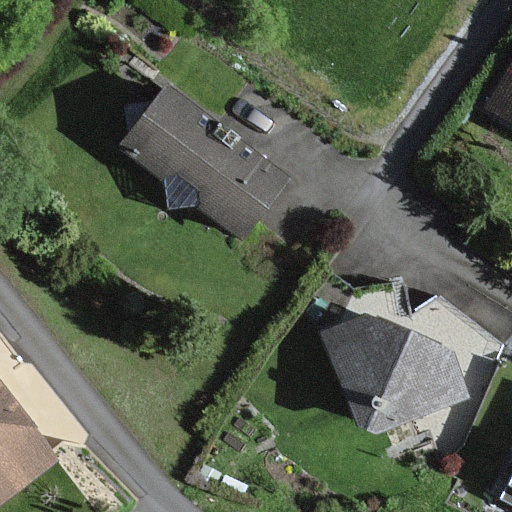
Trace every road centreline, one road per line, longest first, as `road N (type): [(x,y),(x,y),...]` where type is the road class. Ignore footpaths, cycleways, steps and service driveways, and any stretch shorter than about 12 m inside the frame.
road 1 (residential): [(503,0),(367,200),(511,306)]
road 2 (residential): [(186,511),(0,297)]
